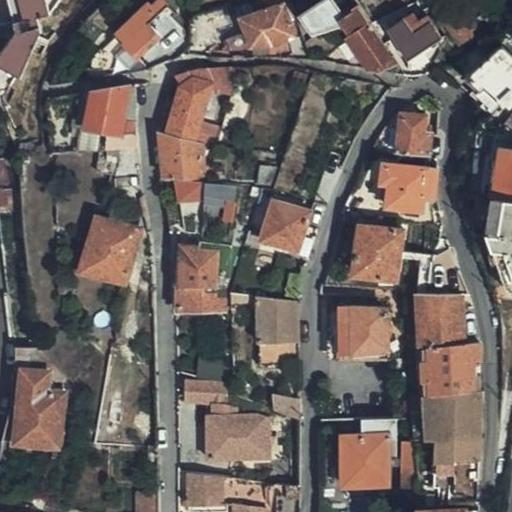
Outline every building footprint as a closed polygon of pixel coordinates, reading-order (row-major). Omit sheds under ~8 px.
[(0,62),(22,73),(56,0),(23,0),(0,50),(0,62)] [(266,0),(270,12),(265,13),(242,20),(246,35),(227,41),(234,59),(295,55),(291,42),(295,41),(281,0),(266,0)] [(266,0),(261,0),(265,13),(270,12),(266,0)] [(401,64),(363,6),(349,15),(339,0),(326,0),(302,16),(313,37),(342,32),(372,72),(383,74),(401,64)] [(160,14),(128,44),(126,47),(143,65),(181,29),(173,20),(177,15),(169,6),(160,14)] [(118,34),(128,44),(160,14),(154,9),(142,20),(138,16),(118,34)] [(473,30),(462,13),(447,22),(463,47),(475,40),(470,33),(473,30)] [(411,63),(443,43),(429,20),(414,31),(407,20),(390,31),(411,63)] [(505,106),(511,97),(511,60),(500,51),(470,87),(483,97),(488,91),(505,106)] [(186,77),(167,136),(195,145),(211,90),(238,97),(241,70),(208,71),(194,73),(192,79),(186,77)] [(135,86),(129,87),(124,120),(138,121),(135,86)] [(129,87),(94,95),(85,131),(106,134),(109,152),(140,150),(138,121),(124,120),(129,87)] [(424,143),(427,118),(405,116),(400,154),(431,158),(432,143),(424,143)] [(167,136),(162,135),(165,184),(205,186),(202,147),(195,145),(167,136)] [(511,152),(504,152),(497,199),(511,200),(511,152)] [(433,200),(436,172),(388,167),(385,186),(395,187),(393,207),(424,211),(426,199),(433,200)] [(511,200),(497,199),(492,244),(509,293),(511,292),(511,200)] [(299,252),(311,213),(275,202),(263,241),(299,252)] [(127,287),(141,235),(101,222),(83,273),(127,287)] [(398,281),(406,232),(364,226),(356,274),(398,281)] [(179,251),(176,290),(219,289),(222,253),(179,251)] [(219,289),(176,290),(176,313),(227,314),(226,289),(219,289)] [(465,295),(422,293),(424,349),(434,348),(468,346),(465,295)] [(259,347),(300,345),(300,302),(259,298),(259,347)] [(391,355),(387,304),(328,307),(330,358),(391,355)] [(434,348),(434,398),(463,396),(463,389),(478,388),(477,363),(482,362),(482,345),(468,346),(434,348)] [(49,375),(13,374),(12,396),(10,406),(20,407),(16,447),(59,449),(63,396),(48,396),(49,375)] [(225,405),(225,388),(186,385),(187,405),(225,405)] [(271,409),(301,421),(300,403),(276,394),(271,409)] [(434,398),(433,446),(456,446),(481,446),(482,395),(463,396),(434,398)] [(377,436),(377,419),(366,419),(366,437),(377,436)] [(390,436),(389,419),(377,419),(377,436),(390,436)] [(323,430),(324,499),(371,499),(372,488),(345,488),(344,437),(344,430),(323,430)] [(390,488),(390,436),(377,436),(366,437),(344,437),(345,488),(372,488),(390,488)] [(419,438),(397,439),(398,469),(419,468),(419,438)] [(482,498),(481,446),(456,446),(458,499),(482,498)] [(420,505),(418,473),(403,473),(404,494),(414,505),(420,505)] [(224,481),(188,476),(190,505),(225,503),(224,486),(224,481)] [(225,503),(190,505),(190,511),(236,511),(236,507),(264,511),(261,491),(224,486),(225,503)] [(137,511),(158,511),(158,494),(137,494),(137,511)]
